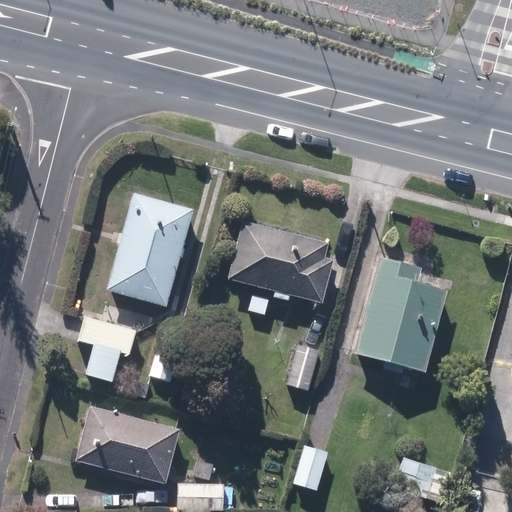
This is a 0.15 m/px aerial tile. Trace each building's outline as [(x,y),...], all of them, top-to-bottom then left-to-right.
[(115,291),(174,307),(199,210),(140,195),(115,291)] [(297,295),(329,303),(339,262),(331,259),(334,244),(249,222),(234,279),(281,291),(280,296),(295,300),(297,295)] [(391,370),(408,374),(410,366),(432,371),(453,292),(424,284),(427,270),(386,259),(362,353),(393,362),(391,370)] [(235,307),(269,315),(273,300),(256,296),(256,299),(238,295),(235,307)] [(93,376),(118,383),(127,353),(136,356),(143,332),(92,318),(85,342),(101,346),(93,376)] [(291,387),(312,393),(324,352),(302,346),(291,387)] [(83,461),(172,484),(186,431),(97,408),(83,461)] [(298,484),(322,491),(333,452),(309,446),(298,484)] [(399,487),(430,498),(440,469),(409,458),(399,487)] [(252,460),(232,460),(232,484),(251,484),(252,460)] [(198,477),(213,481),(217,466),(202,462),(198,477)] [(182,510),(229,511),(229,485),(183,485),(182,510)]
